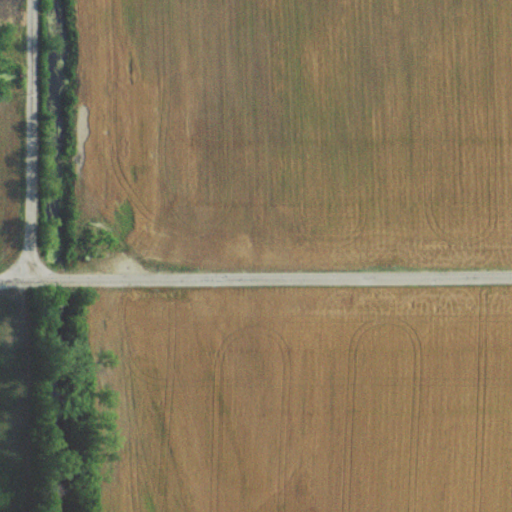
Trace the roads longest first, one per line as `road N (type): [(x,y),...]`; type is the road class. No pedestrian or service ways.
road 1 (residential): [(511,305),(0,300)]
road 2 (residential): [(71,300),(69,0)]
